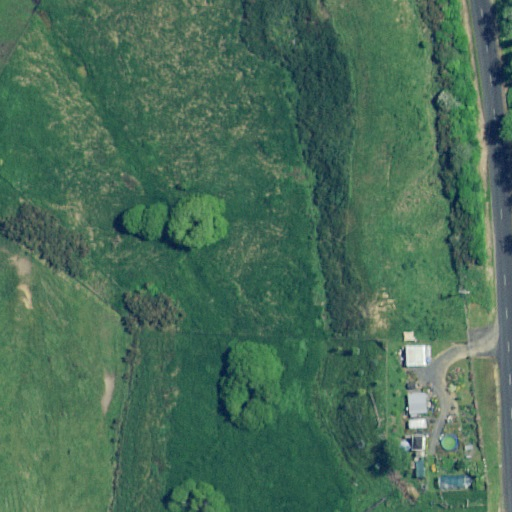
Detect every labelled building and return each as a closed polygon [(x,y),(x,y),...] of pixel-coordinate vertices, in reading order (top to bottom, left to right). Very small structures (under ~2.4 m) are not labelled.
[(427,366),(427,346),(410,346),(411,366),(427,366)] [(430,391),(411,393),(413,417),(420,417),(420,414),(432,413),(430,391)] [(426,419),(410,420),(410,429),(427,428),(426,419)] [(428,437),(416,437),(416,451),(428,451),(428,437)] [(426,454),(418,455),(420,477),(429,477),(426,454)] [(468,475),(441,476),(441,490),(469,489),(468,475)]
